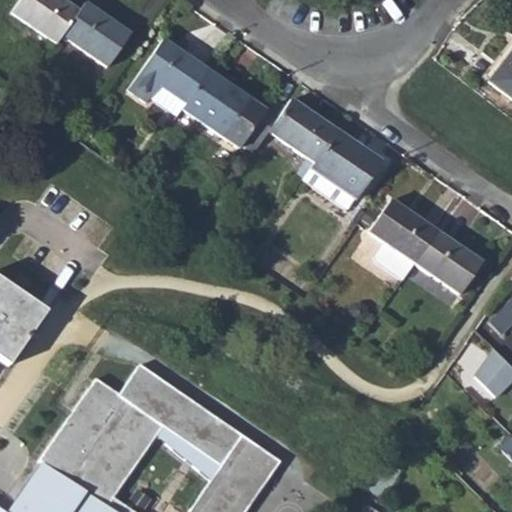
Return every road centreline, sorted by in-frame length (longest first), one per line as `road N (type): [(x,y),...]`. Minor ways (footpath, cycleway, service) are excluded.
road 1 (residential): [(366,65),(381,117),(511,214)]
road 2 (residential): [(228,0),(323,64),(366,65)]
